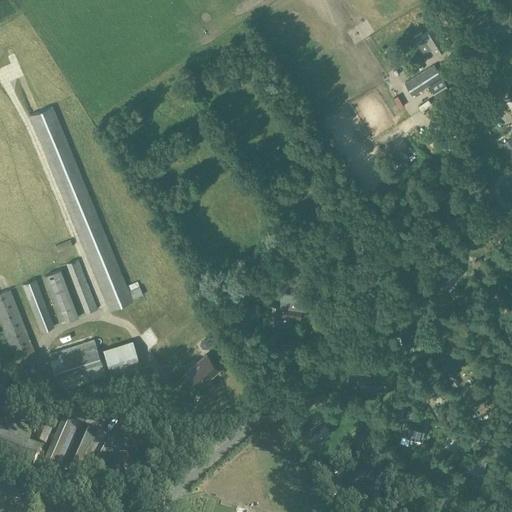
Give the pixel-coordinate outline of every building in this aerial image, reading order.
[(421,32),(413,37),(423,54),(431,49),(434,55),(447,47),(435,27),(423,35),(421,32)] [(392,66),(399,62),(395,55),(388,59),(392,66)] [(405,83),(413,96),(442,77),(434,65),(405,83)] [(442,78),(430,86),(437,97),(449,89),(442,78)] [(398,111),(403,109),(398,97),(392,100),(398,111)] [(511,106),(507,100),(502,104),(508,111),(511,107),(511,106)] [(138,282),(126,286),(52,106),(31,115),(111,310),(133,301),(132,299),(143,295),(138,282)] [(511,139),(511,138),(502,145),(511,158),(511,139)] [(58,251),(73,245),(70,240),(56,245),(58,251)] [(67,264),(86,314),(97,309),(78,259),(67,264)] [(446,290),(460,274),(449,265),(436,281),(446,290)] [(44,276),(62,324),(79,317),(61,270),(44,276)] [(23,284),(41,332),(54,326),(36,279),(23,284)] [(0,319),(17,363),(36,356),(10,290),(0,293),(0,319)] [(300,319),(303,299),(297,298),(297,295),(281,293),(280,306),(269,305),(267,324),(279,326),(280,316),(300,319)] [(404,346),(423,341),(421,329),(401,334),(404,346)] [(107,377),(94,339),(48,354),(60,392),(107,377)] [(200,342),(200,345),(202,348),(205,348),(208,346),(208,343),(206,340),(203,340),(200,342)] [(103,350),(113,382),(142,372),(132,341),(103,350)] [(206,381),(219,370),(206,355),(187,371),(198,385),(205,380),(206,381)] [(442,367),(450,379),(457,375),(448,362),(442,367)] [(368,375),(349,372),(347,385),(367,388),(368,375)] [(482,381),(463,394),(471,405),(490,393),(482,381)] [(419,422),(422,410),(406,405),(403,417),(419,422)] [(119,447),(145,415),(135,408),(110,440),(119,447)] [(76,476),(96,431),(60,416),(41,461),(76,476)] [(402,435),(410,437),(410,440),(411,440),(412,438),(421,441),(425,426),(406,420),(402,435)] [(331,432),(323,421),(307,432),(315,443),(331,432)] [(42,425),(36,440),(46,444),(52,429),(42,425)] [(358,437),(350,443),(355,450),(370,440),(362,428),(354,433),(358,437)] [(30,442),(0,430),(0,454),(32,467),(37,454),(35,453),(38,446),(30,442)] [(467,464),(465,470),(472,472),(473,470),(482,473),(486,461),(488,456),(483,454),(481,459),(472,456),(469,464),(467,464)] [(114,468),(116,468),(118,484),(132,483),(131,476),(133,476),(132,466),(131,466),(130,459),(130,455),(112,458),(114,468)] [(362,470),(348,481),(358,494),(372,482),(362,470)] [(333,476),(322,483),(329,493),(340,486),(333,476)]
